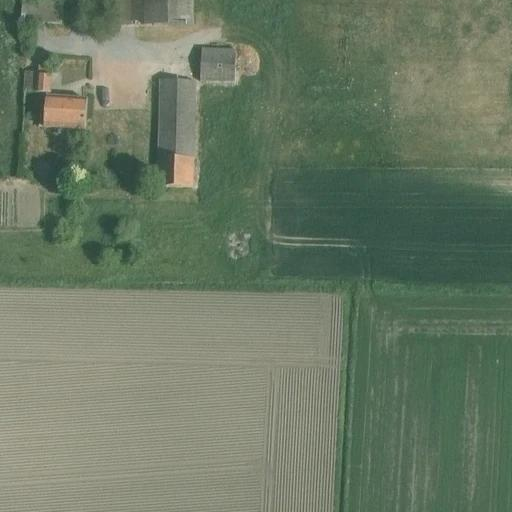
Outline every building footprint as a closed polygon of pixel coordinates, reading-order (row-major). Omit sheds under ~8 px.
[(62,0),(58,0),(21,0),(20,17),(60,21),(62,0)] [(132,0),(112,0),(113,27),(133,27),(132,0)] [(234,84),(235,51),(201,50),(200,83),(234,84)] [(24,73),(23,93),(49,95),(50,75),(37,74),(24,73)] [(195,82),(159,81),(157,189),(192,189),(195,82)] [(87,100),(45,98),(43,129),(84,132),(87,100)]
